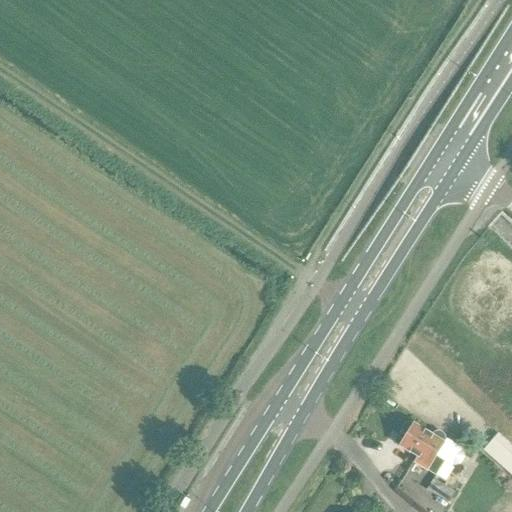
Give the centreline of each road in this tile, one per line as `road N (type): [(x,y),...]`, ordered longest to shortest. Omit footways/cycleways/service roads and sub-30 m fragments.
road 1 (secondary): [(438,148),(209,511)]
road 2 (secondary): [(245,511),(459,164)]
road 3 (secondary): [(511,32),(438,148)]
